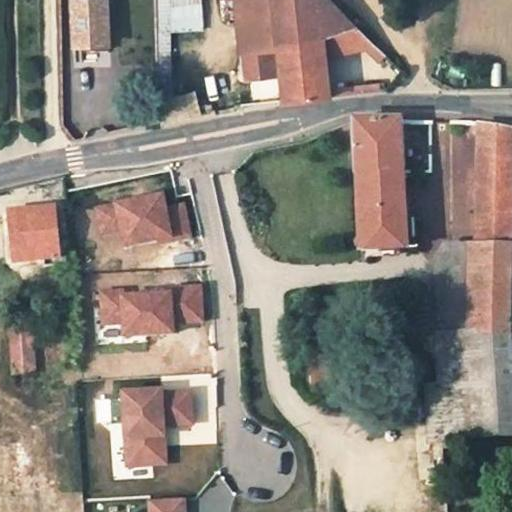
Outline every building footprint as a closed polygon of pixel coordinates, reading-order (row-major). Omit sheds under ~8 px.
[(107,0),(71,0),(74,51),(110,49),(107,0)] [(173,100),(171,6),(201,3),(200,0),(158,0),(160,103),(173,100)] [(244,52),(247,79),(281,75),(283,100),(331,95),(330,88),(326,55),(324,37),(354,27),(329,0),(235,0),(241,52),(244,52)] [(326,55),(365,48),(379,61),(385,55),(354,27),(324,37),(326,55)] [(380,84),(351,87),(351,93),(381,89),(380,84)] [(351,87),(330,88),(331,95),(351,93),(351,87)] [(173,100),(160,103),(160,104),(161,122),(161,125),(194,117),(193,95),(173,100)] [(131,127),(149,122),(161,122),(160,104),(127,112),(131,127)] [(407,249),(400,121),(355,120),(362,251),(407,249)] [(511,131),(474,123),(473,132),(480,133),(478,175),(479,245),(448,244),(432,269),(440,394),(443,440),(460,439),(511,435),(511,335),(511,334),(511,131)] [(163,197),(97,210),(102,235),(123,231),(126,248),(171,239),(172,241),(190,238),(190,235),(184,206),(165,210),(163,197)] [(56,207),(11,212),(16,260),(61,257),(56,207)] [(171,296),(123,298),(123,292),(103,293),(104,324),(124,323),(125,336),(173,334),(172,323),(203,322),(201,287),(171,288),(171,296)] [(33,325),(13,326),(15,372),(35,372),(33,325)] [(330,358),(313,359),(315,386),(331,385),(330,358)] [(165,389),(122,391),(126,470),(168,469),(166,429),(195,428),(194,392),(165,393),(165,389)] [(461,447),(460,439),(443,440),(444,448),(461,447)] [(188,511),(188,499),(149,501),(149,511),(188,511)]
